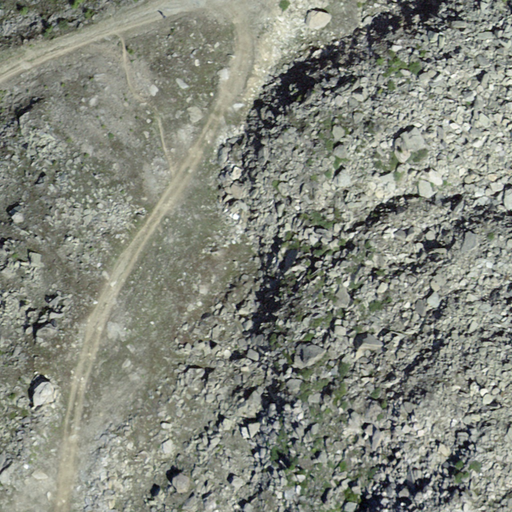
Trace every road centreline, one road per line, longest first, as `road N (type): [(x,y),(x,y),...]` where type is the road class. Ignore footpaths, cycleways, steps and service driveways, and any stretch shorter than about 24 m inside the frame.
road 1 (track): [(49,511),(75,374),(107,286),(239,68),(243,32),(229,9)]
road 2 (track): [(229,9),(203,1),(149,12),(0,77)]
